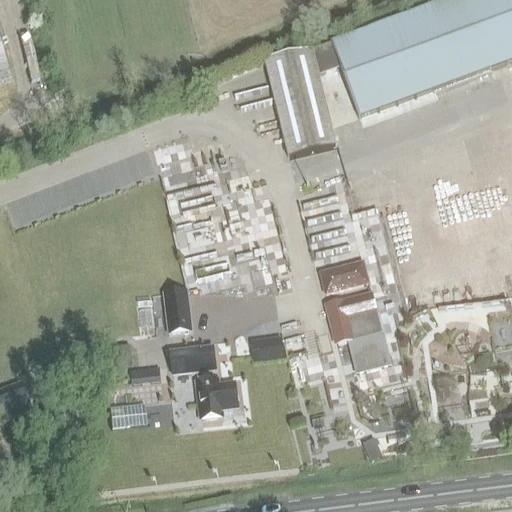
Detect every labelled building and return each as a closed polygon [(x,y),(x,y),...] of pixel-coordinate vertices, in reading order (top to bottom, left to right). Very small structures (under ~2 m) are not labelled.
[(511,65),(511,0),(451,0),(330,45),(330,47),(312,54),(312,52),(265,64),(289,162),(336,150),(319,81),(340,73),(358,122),(511,65)] [(247,289),(271,284),(261,236),(237,242),(232,218),(221,220),(218,203),(184,210),(181,198),(170,200),(186,276),(197,274),(201,292),(245,283),(247,289)] [(368,287),(363,265),(320,276),(325,297),(368,287)] [(186,295),(162,298),(167,337),(191,334),(186,295)] [(328,307),(338,347),(382,336),(372,296),(328,307)] [(128,335),(144,333),(140,299),(125,301),(128,335)] [(257,366),(287,361),(283,339),(253,345),(257,366)] [(129,348),(109,351),(112,373),(132,370),(129,348)] [(217,388),(216,382),(212,383),(211,375),(215,374),(212,350),(169,356),(172,380),(196,377),(197,385),(196,385),(201,423),(221,421),(220,414),(238,412),(234,386),(217,388)] [(135,386),(161,383),(160,369),(133,372),(135,386)] [(0,425),(30,414),(19,386),(0,393),(0,425)] [(113,431),(150,430),(149,408),(113,409),(113,431)] [(52,419),(58,425),(66,423),(68,415),(62,409),(54,411),(52,419)]
